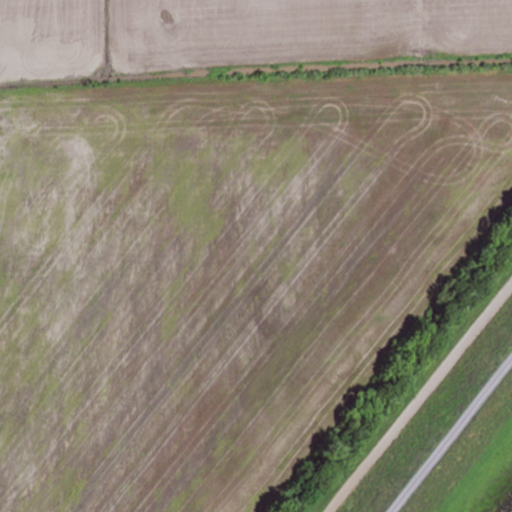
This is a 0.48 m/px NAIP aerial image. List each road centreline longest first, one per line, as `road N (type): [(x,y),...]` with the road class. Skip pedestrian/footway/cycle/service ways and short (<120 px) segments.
road 1 (residential): [(330,511),(511,285)]
road 2 (track): [(389,511),(511,358)]
